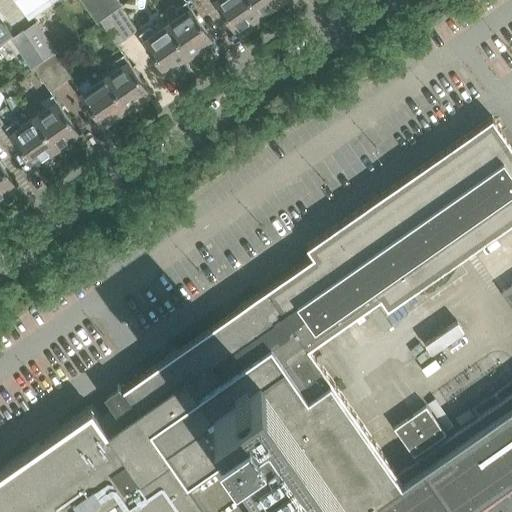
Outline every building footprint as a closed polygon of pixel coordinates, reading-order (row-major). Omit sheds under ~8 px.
[(36,4),(41,0),(16,0),(27,16),(38,9),(36,4)] [(99,21),(108,14),(98,0),(80,0),(96,23),(99,21)] [(119,6),(121,5),(117,0),(98,0),(108,14),(109,13),(119,6)] [(213,0),(236,32),(259,16),(248,0),(213,0)] [(282,0),(248,0),(259,16),(282,0)] [(165,23),(188,56),(212,40),(184,1),(175,7),(172,4),(158,14),(165,23)] [(109,13),(126,37),(136,30),(119,6),(109,13)] [(115,44),(126,37),(109,13),(108,14),(99,21),(115,44)] [(0,40),(10,33),(0,18),(0,40)] [(43,59),(53,53),(52,53),(55,51),(34,22),(22,30),(43,59)] [(165,72),(188,56),(165,23),(153,31),(149,25),(138,33),(165,72)] [(32,67),(42,60),(43,59),(22,30),(10,39),(31,68),(32,67)] [(42,60),(58,84),(69,76),(53,53),(43,59),(42,60)] [(102,75),(126,109),(149,92),(122,53),(111,61),(115,67),(102,75)] [(48,91),(58,84),(42,60),(32,67),(48,91)] [(102,125),(126,109),(102,75),(91,84),(87,78),(75,86),(102,125)] [(32,116),(55,149),(78,133),(51,93),(39,102),(43,108),(32,116)] [(31,166),(55,149),(32,116),(20,124),(16,118),(4,126),(31,166)] [(121,390),(136,412),(108,432),(92,410),(0,474),(0,511),(511,511),(511,282),(501,290),(511,305),(511,393),(436,447),(432,442),(446,433),(426,405),(394,427),(413,455),(427,446),(430,451),(397,474),(308,348),(380,297),(387,307),(511,219),(511,152),(486,118),(306,246),(313,255),(121,390)] [(0,196),(17,185),(0,161),(0,196)]
